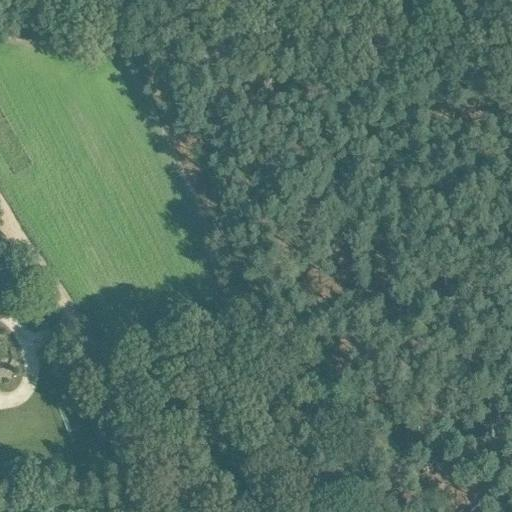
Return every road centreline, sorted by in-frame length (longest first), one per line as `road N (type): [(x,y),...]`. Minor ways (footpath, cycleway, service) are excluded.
road 1 (track): [(0,210),(116,379),(186,511)]
road 2 (track): [(270,45),(243,55),(145,58),(0,47)]
road 3 (track): [(270,45),(511,17)]
